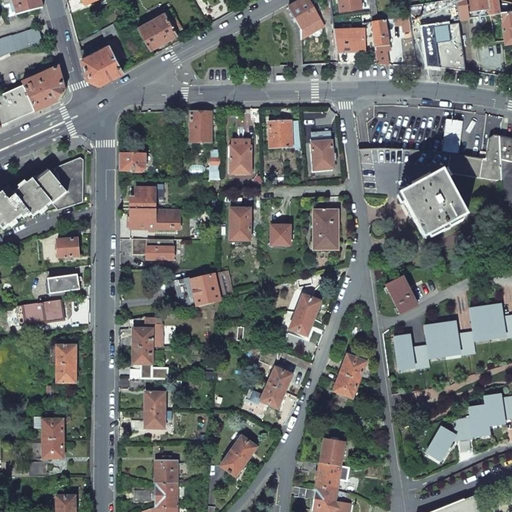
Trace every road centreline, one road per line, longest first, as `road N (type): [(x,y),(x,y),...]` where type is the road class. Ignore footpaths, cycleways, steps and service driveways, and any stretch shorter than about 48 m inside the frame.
road 1 (residential): [(89,111),(104,143),(102,511)]
road 2 (residential): [(363,256),(399,511)]
road 3 (tertiary): [(89,111),(144,96),(343,90)]
road 4 (tertiary): [(89,111),(274,0)]
road 5 (residential): [(363,256),(288,453)]
road 6 (tertiary): [(343,90),(511,103)]
road 7 (residential): [(343,90),(363,256)]
